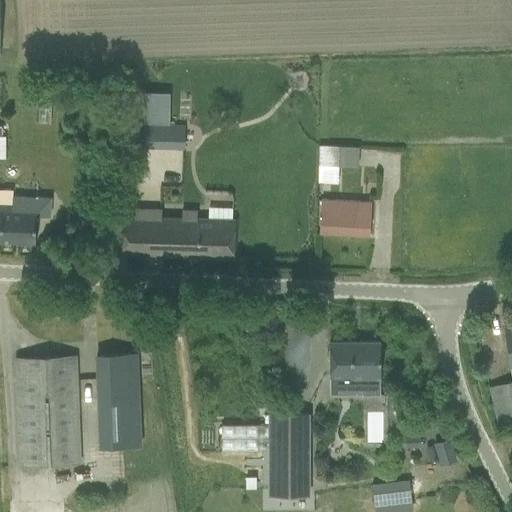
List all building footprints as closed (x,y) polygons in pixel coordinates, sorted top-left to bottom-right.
[(144,124),(168,125),(170,93),(145,92),(144,124)] [(140,150),(184,151),(185,128),(140,127),(140,150)] [(322,145),(320,179),(337,179),(337,164),(357,165),(357,146),(322,145)] [(0,240),(35,242),(36,215),(53,216),(54,198),(0,195),(0,240)] [(320,232),(369,236),(371,203),(371,202),(321,199),(321,200),(322,200),(320,232)] [(121,233),(121,253),(234,257),(234,237),(235,219),(233,219),(208,218),(198,218),(198,210),(182,210),(182,218),(162,217),(162,208),(135,207),(134,220),(121,220),(121,233)] [(329,341),(329,394),(380,394),(380,341),(329,341)] [(96,355),(100,448),(140,446),(136,354),(96,355)] [(15,359),(19,463),(79,460),(75,356),(15,359)] [(511,382),(489,388),(498,424),(511,420),(511,382)] [(270,495),(309,496),(309,412),(271,412),(270,495)] [(421,434),(405,435),(405,448),(412,447),(412,453),(422,452),(421,434)] [(255,478),(245,479),(245,489),(255,489),(255,478)] [(372,485),(375,506),(412,501),(409,479),(372,485)]
